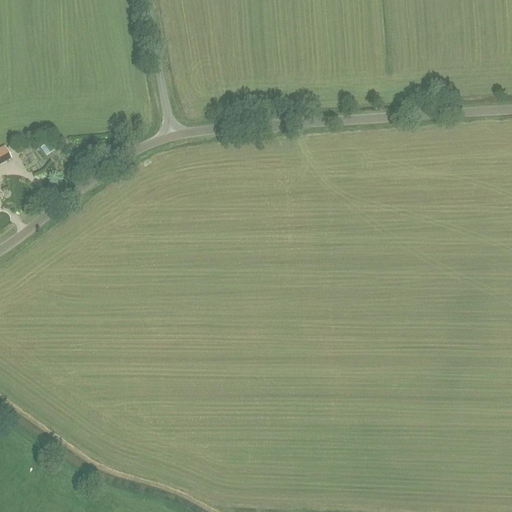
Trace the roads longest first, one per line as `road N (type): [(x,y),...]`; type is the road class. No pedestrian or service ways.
road 1 (tertiary): [(171,136),(511,110)]
road 2 (tertiary): [(0,251),(109,167),(171,136)]
road 3 (unclassified): [(171,136),(146,0)]
